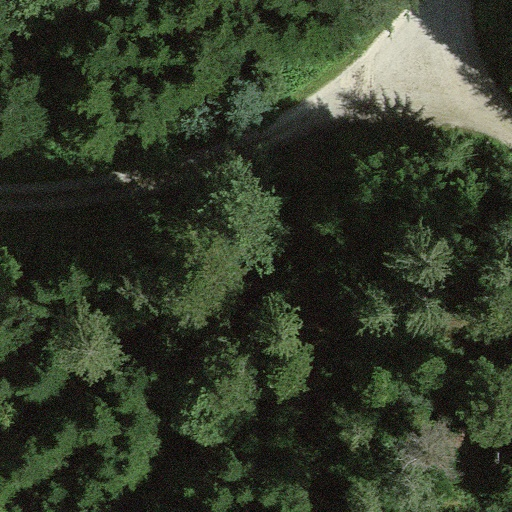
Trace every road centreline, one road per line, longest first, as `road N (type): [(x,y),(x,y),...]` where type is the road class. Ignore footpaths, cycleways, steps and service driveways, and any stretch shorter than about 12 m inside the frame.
road 1 (track): [(0,198),(124,192),(246,155),(366,87),(433,0)]
road 2 (track): [(511,112),(413,26)]
